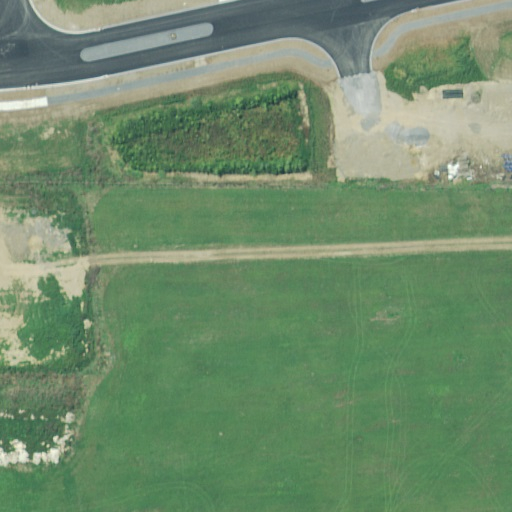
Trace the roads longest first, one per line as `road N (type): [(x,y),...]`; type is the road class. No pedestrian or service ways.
road 1 (unclassified): [(419,0),(93,70),(0,81)]
road 2 (unclassified): [(0,49),(274,0)]
